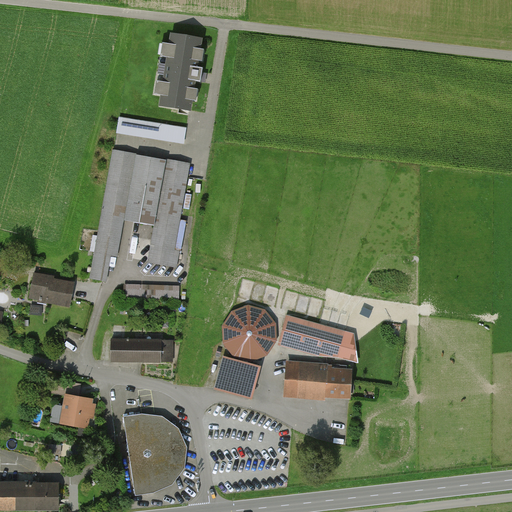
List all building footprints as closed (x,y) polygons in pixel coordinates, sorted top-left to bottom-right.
[(204,36),(172,31),(160,105),(192,110),(204,36)] [(187,127),(120,117),(117,133),(184,143),(187,127)] [(155,228),(167,162),(114,153),(90,281),(108,284),(113,257),(119,259),(126,222),(155,228)] [(192,165),(167,160),(167,162),(155,228),(148,264),(179,270),(182,253),(176,252),(192,165)] [(75,283),(34,275),(28,300),(70,309),(75,283)] [(181,286),(127,286),(127,302),(181,302),(181,286)] [(231,312),(222,326),(223,343),(234,357),(251,361),(268,355),(277,340),(276,323),(266,310),(248,305),(231,312)] [(287,315),(279,346),(315,355),(340,357),(346,330),(287,315)] [(160,340),(113,340),(113,364),(161,364),(161,362),(174,362),(174,342),(160,341),(160,340)] [(261,367),(222,356),(213,389),(252,400),(261,367)] [(330,365),(288,361),(285,399),(327,402),(327,398),(349,400),(351,370),(330,368),(330,365)] [(92,399),(66,395),(60,425),(87,430),(89,419),(94,420),(96,405),(91,404),(92,399)] [(144,415),(124,418),(135,498),(153,495),(172,486),(185,470),(188,449),(180,430),(162,418),(144,415)] [(0,509),(59,511),(59,485),(0,484),(0,509)]
